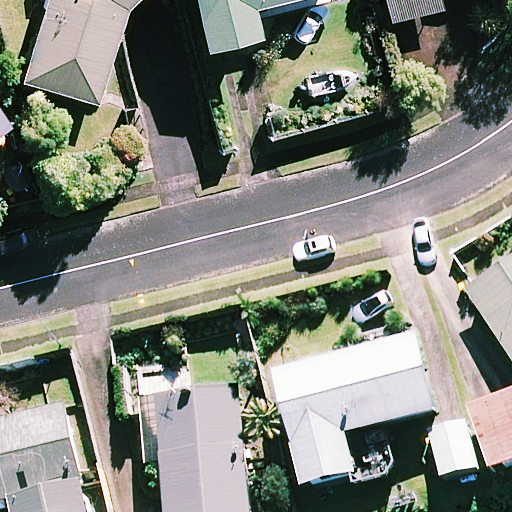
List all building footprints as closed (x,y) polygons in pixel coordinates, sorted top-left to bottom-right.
[(47,0),(24,83),(91,102),(118,4),(122,0),(47,0)] [(259,0),(181,0),(193,47),(249,33),(242,4),(259,0)] [(379,0),(385,20),(434,7),(432,0),(379,0)] [(0,136),(10,130),(0,114),(0,136)] [(511,359),(511,268),(470,296),(511,359)] [(438,420),(414,325),(355,340),(360,358),(277,379),(308,499),(360,485),(353,458),(349,443),(438,420)] [(253,511),(242,395),(144,404),(151,468),(165,467),(169,511),(253,511)] [(511,466),(511,397),(470,413),(492,473),(511,466)] [(89,511),(65,412),(0,428),(0,511),(15,508),(16,511),(89,511)] [(480,475),(468,425),(431,434),(443,484),(480,475)]
